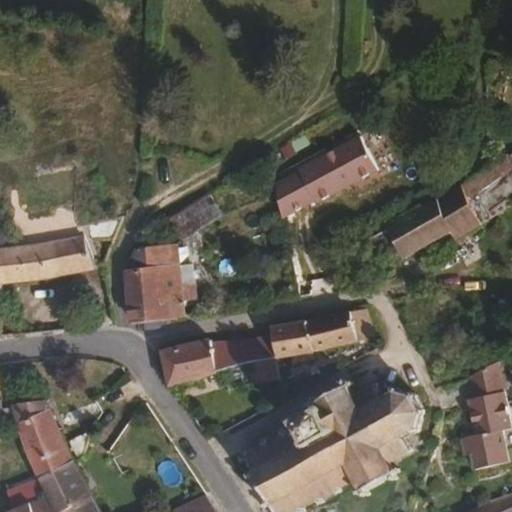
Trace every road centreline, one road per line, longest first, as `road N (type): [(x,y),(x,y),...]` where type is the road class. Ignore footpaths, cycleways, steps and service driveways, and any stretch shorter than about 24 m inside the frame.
road 1 (residential): [(125,342),(363,295),(383,300),(401,352)]
road 2 (residential): [(125,342),(241,511)]
road 3 (track): [(311,111),(371,69),(377,0)]
road 4 (residential): [(0,349),(125,342)]
